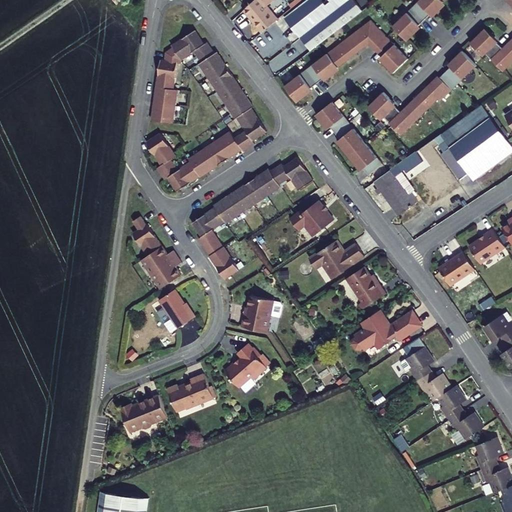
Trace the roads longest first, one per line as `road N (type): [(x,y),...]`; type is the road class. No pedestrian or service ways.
road 1 (residential): [(494,0),(400,95),(367,65),(296,122)]
road 2 (residential): [(170,216),(211,280),(215,326),(197,348),(96,387)]
road 3 (residential): [(96,387),(124,191),(135,164)]
road 4 (residential): [(404,257),(501,393)]
road 5 (residential): [(135,164),(156,0)]
road 6 (residential): [(302,129),(404,257)]
road 7 (residential): [(302,129),(170,216)]
road 8 (residential): [(198,0),(296,122)]
road 9 (residential): [(404,257),(511,186)]
